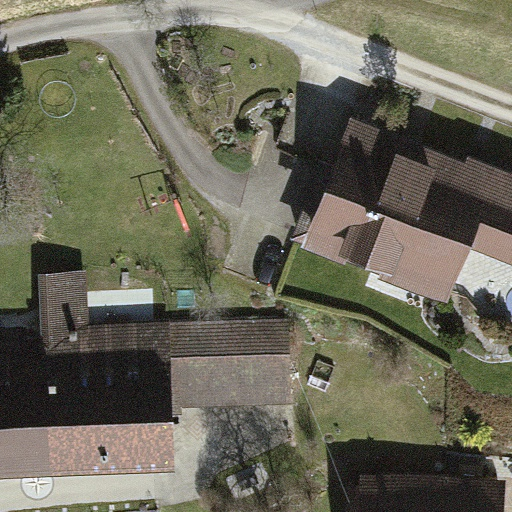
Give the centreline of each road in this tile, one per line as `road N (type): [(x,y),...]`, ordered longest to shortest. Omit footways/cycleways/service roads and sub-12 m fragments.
road 1 (residential): [(0,48),(297,0)]
road 2 (track): [(257,11),(328,49),(511,113)]
road 3 (unknown): [(269,206),(320,140),(364,61)]
